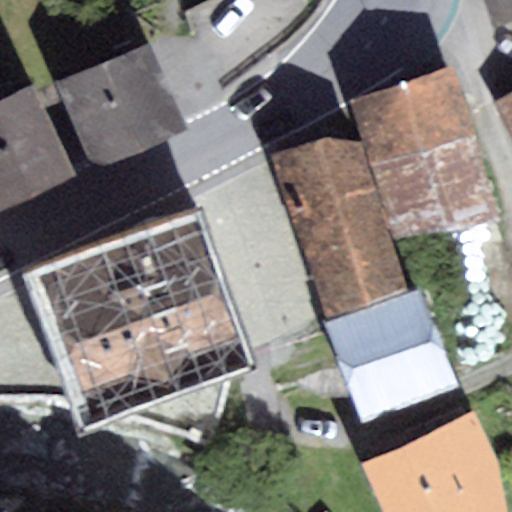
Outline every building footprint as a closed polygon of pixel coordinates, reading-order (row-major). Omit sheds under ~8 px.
[(150,36),(62,73),(97,154),(184,117),(150,36)] [(452,70),(358,95),(359,128),(393,230),(488,206),(452,70)] [(28,75),(0,88),(0,193),(69,161),(28,75)] [(511,88),(495,98),(511,129),(511,88)] [(359,128),(280,152),(326,306),(406,282),(393,230),(359,128)] [(192,222),(43,275),(92,410),(241,356),(192,222)] [(326,306),(326,322),(364,416),(459,378),(422,284),(406,282),(326,306)] [(467,413),(369,459),(393,511),(456,511),(503,490),(489,462),(497,458),(467,413)] [(86,511),(24,472),(0,508),(0,511),(86,511)]
